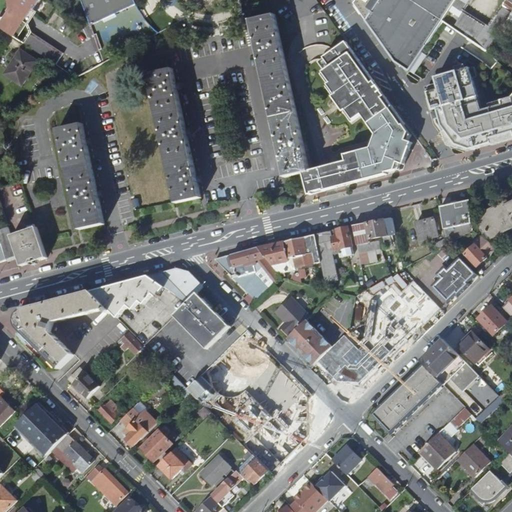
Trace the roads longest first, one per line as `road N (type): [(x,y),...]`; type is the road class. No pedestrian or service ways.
road 1 (secondary): [(511,154),(181,240)]
road 2 (secondary): [(187,252),(511,168)]
road 3 (residential): [(170,511),(0,339)]
road 4 (residential): [(348,417),(187,252)]
road 5 (unclassified): [(348,417),(511,260)]
road 6 (secondary): [(0,301),(187,252)]
road 7 (secondary): [(181,240),(0,287)]
road 8 (unclassified): [(252,511),(348,417)]
road 9 (residential): [(442,511),(348,417)]
